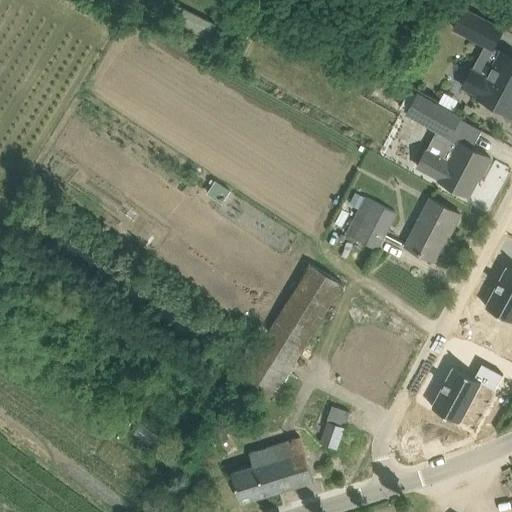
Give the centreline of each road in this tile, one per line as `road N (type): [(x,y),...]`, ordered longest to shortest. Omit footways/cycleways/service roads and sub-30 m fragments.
road 1 (residential): [(389,486),(382,436),(511,194)]
road 2 (tertiary): [(389,486),(511,440)]
